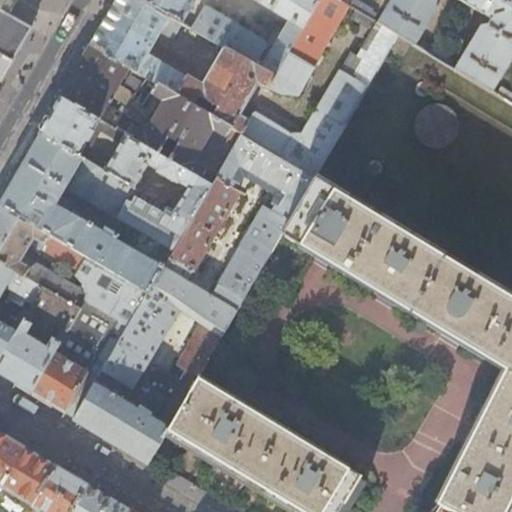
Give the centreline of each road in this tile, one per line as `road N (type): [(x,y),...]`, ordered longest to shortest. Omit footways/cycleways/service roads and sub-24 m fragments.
road 1 (residential): [(178,511),(0,405)]
road 2 (residential): [(83,0),(0,142)]
